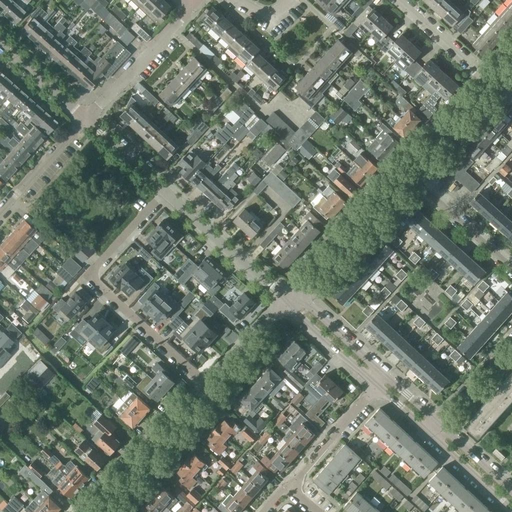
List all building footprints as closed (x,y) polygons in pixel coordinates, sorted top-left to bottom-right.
[(7,18),(23,0),(17,0),(14,3),(11,0),(0,12),(7,18)] [(0,0),(0,11),(0,12),(11,0),(10,0),(0,0)] [(23,0),(7,18),(14,25),(25,13),(21,9),(29,0),(23,0)] [(95,0),(90,7),(96,14),(103,7),(98,2),(96,0),(95,0)] [(144,0),(138,7),(146,15),(159,0),(144,0)] [(164,0),(159,0),(146,15),(154,22),(157,20),(159,22),(165,15),(163,13),(169,7),(166,3),(167,2),(164,0)] [(341,6),(335,0),(316,0),(332,15),(341,6)] [(365,10),(369,6),(374,0),(373,0),(365,0),(360,6),(365,10)] [(440,0),(423,0),(433,9),(440,0)] [(442,17),(453,4),(448,0),(440,0),(433,9),(442,17)] [(453,4),(442,17),(452,26),(454,23),(463,14),(463,13),(462,13),(453,4)] [(121,10),(115,5),(111,9),(116,15),(121,10)] [(373,10),(369,6),(365,10),(362,13),(353,23),(357,27),(358,26),(367,35),(370,31),(383,17),(374,9),(373,10)] [(27,36),(46,15),(38,7),(30,17),(31,18),(20,30),(27,36)] [(104,7),(103,7),(96,14),(103,20),(109,12),(104,7)] [(211,28),(223,16),(213,7),(209,11),(206,8),(192,23),(195,27),(202,20),(211,28)] [(511,26),(511,11),(507,7),(498,16),(511,27),(511,26)] [(463,14),(454,23),(459,27),(465,20),(468,16),(471,11),(467,8),(463,13),(462,13),(463,13),(463,14)] [(34,42),(49,25),(46,22),(54,12),(51,9),(46,15),(27,36),(34,42)] [(126,15),(121,10),(116,15),(122,20),(126,15)] [(116,18),(109,12),(103,20),(109,25),(116,18)] [(211,28),(221,37),(232,24),(234,22),(227,17),(225,18),(223,16),(211,28)] [(490,26),(503,37),(511,27),(498,16),(490,26)] [(34,42),(40,48),(61,24),(65,20),(62,17),(53,28),(49,25),(34,42)] [(393,26),(383,17),(370,31),(376,36),(375,37),(375,44),(381,48),(390,38),(386,34),(393,26)] [(122,25),(116,18),(109,25),(115,32),(122,25)] [(336,18),(332,23),(342,31),(346,27),(336,18)] [(469,24),(465,20),(459,27),(456,30),(461,34),(469,24)] [(140,27),(135,23),(130,28),(135,32),(140,27)] [(61,24),(40,48),(47,54),(59,42),(64,35),(61,32),(65,27),(61,24)] [(221,37),(229,44),(230,45),(241,32),(232,24),(221,37)] [(122,25),(115,32),(120,36),(126,30),(127,29),(122,25)] [(503,37),(490,26),(481,35),(494,46),(503,37)] [(140,27),(135,32),(146,43),(151,37),(150,36),(140,27)] [(127,45),(134,37),(126,30),(120,36),(119,38),(127,45)] [(236,57),(250,41),(241,32),(230,45),(229,44),(226,48),(236,57)] [(195,46),(199,42),(190,33),(185,37),(195,46)] [(399,57),(411,43),(402,34),(395,42),(390,38),(381,48),(385,53),(389,48),(399,57)] [(494,46),(481,35),(473,44),(486,56),(494,46)] [(59,42),(47,54),(54,60),(65,47),(72,39),(70,36),(62,45),(59,42)] [(54,60),(61,66),(76,49),(73,46),(76,42),(72,39),(65,47),(54,60)] [(330,49),(343,62),(352,52),(358,57),(362,53),(350,42),(346,46),(338,39),(330,49)] [(116,41),(100,58),(95,64),(97,66),(81,84),(88,90),(102,75),(106,78),(129,53),(116,41)] [(246,66),(257,53),(260,50),(250,41),(236,57),(245,65),(246,66)] [(411,43),(399,57),(408,65),(404,70),(409,74),(418,64),(414,60),(421,52),(411,43)] [(61,66),(67,72),(79,60),(87,50),(84,47),(80,52),(76,49),(61,66)] [(321,58),(335,71),(343,62),(330,49),(321,58)] [(91,52),(87,50),(79,60),(67,72),(74,78),(85,65),(91,59),(87,56),(91,52)] [(257,53),(246,66),(255,74),(266,61),(257,53)] [(214,63),(218,59),(214,55),(210,59),(214,63)] [(94,61),(91,59),(85,65),(74,78),(81,84),(97,66),(95,64),(100,58),(98,56),(94,61)] [(185,67),(197,78),(207,68),(194,57),(185,67)] [(313,68),(326,80),(330,84),(339,75),(335,71),(321,58),(313,68)] [(409,74),(423,86),(427,82),(439,68),(430,60),(423,68),(418,64),(409,74)] [(266,61),(255,74),(264,82),(276,69),(266,61)] [(197,78),(185,67),(177,75),(189,87),(194,90),(202,82),(197,78)] [(280,71),(277,68),(276,69),(264,82),(262,85),(265,88),(268,85),(274,91),(288,75),(281,70),(280,71)] [(304,77),(318,89),(326,80),(313,68),(304,77)] [(427,82),(423,86),(432,95),(436,91),(449,77),(439,68),(427,82)] [(233,80),(237,76),(232,71),(228,76),(233,80)] [(168,85),(181,96),(189,87),(177,75),(168,85)] [(318,89),(304,77),(296,86),(300,90),(297,93),(312,107),(316,102),(316,98),(313,95),(318,89)] [(432,95),(427,100),(432,105),(441,95),(446,99),(459,85),(449,77),(436,91),(432,95)] [(8,79),(0,88),(0,104),(6,98),(16,86),(8,79)] [(350,92),(358,100),(369,88),(361,80),(350,92)] [(181,96),(168,85),(159,94),(172,106),(181,96)] [(16,86),(6,98),(10,101),(0,111),(0,115),(2,117),(14,105),(24,93),(16,86)] [(151,102),(155,98),(145,88),(141,93),(151,102)] [(219,97),(223,101),(232,92),(227,88),(219,97)] [(252,97),(256,93),(251,89),(247,93),(252,97)] [(358,100),(350,92),(345,98),(353,105),(358,100)] [(24,93),(14,105),(2,117),(10,124),(15,119),(12,116),(18,109),(22,112),(32,100),(24,93)] [(256,93),(252,97),(261,105),(265,101),(256,93)] [(130,124),(142,112),(145,108),(132,96),(131,96),(126,106),(128,107),(120,115),(130,124)] [(401,118),(413,130),(421,121),(413,113),(416,110),(400,96),(396,101),(396,102),(396,103),(396,104),(396,105),(397,105),(398,106),(399,106),(400,106),(401,105),(404,108),(404,111),(406,113),(401,118)] [(240,128),(243,125),(254,112),(239,99),(230,108),(241,117),(232,127),(229,124),(222,132),(219,129),(213,135),(223,144),(227,138),(229,140),(233,135),(240,128)] [(29,118),(39,107),(32,100),(22,112),(25,115),(24,116),(22,115),(19,117),(25,122),(29,118)] [(423,105),(433,113),(437,109),(436,108),(432,105),(427,100),(423,105)] [(339,105),(329,116),(338,124),(348,113),(339,105)] [(433,113),(423,105),(419,109),(428,118),(433,113)] [(215,110),(211,106),(207,110),(211,114),(215,110)] [(39,107),(29,118),(25,122),(25,123),(24,123),(28,127),(33,122),(37,125),(47,114),(39,107)] [(312,115),(321,123),(325,119),(316,110),(312,115)] [(170,119),(174,115),(170,111),(166,115),(170,119)] [(142,112),(130,124),(139,133),(151,121),(150,120),(154,116),(150,112),(146,116),(142,112)] [(270,126),(278,116),(274,112),(265,121),(270,126)] [(488,122),(499,132),(502,129),(502,130),(508,124),(507,123),(508,123),(497,113),(488,122)] [(47,114),(37,125),(47,134),(57,123),(47,114)] [(308,119),(317,128),(321,123),(312,115),(308,119)] [(278,116),(270,126),(274,130),(283,120),(278,116)] [(0,117),(0,121),(7,128),(9,125),(0,117)] [(253,127),(260,133),(268,124),(261,118),(253,127)] [(392,119),(388,123),(406,139),(413,130),(401,118),(396,123),(392,119)] [(203,123),(200,119),(191,128),(194,130),(200,135),(209,126),(204,122),(203,123)] [(304,124),(313,132),(317,128),(308,119),(304,124)] [(16,125),(26,134),(38,144),(45,136),(33,126),(31,129),(28,127),(24,123),(21,120),(16,125)] [(283,120),(274,130),(278,134),(287,124),(283,120)] [(151,121),(139,133),(149,142),(160,130),(151,121)] [(488,122),(480,131),(492,142),(497,136),(499,138),(502,135),(499,132),(488,122)] [(287,124),(278,134),(283,138),(292,128),(287,124)] [(300,128),(309,137),(313,132),(304,124),(300,128)] [(384,131),(376,139),(392,154),(395,151),(394,150),(400,144),(395,139),(397,136),(383,124),(380,127),(384,131)] [(38,144),(26,134),(16,125),(14,128),(24,137),(20,141),(32,151),(38,144)] [(243,125),(240,128),(233,135),(238,140),(247,129),(243,125)] [(268,125),(262,132),(267,137),(274,130),(268,125)] [(292,128),(283,138),(287,142),(296,132),(292,128)] [(309,137),(300,128),(296,132),(287,142),(296,150),(309,137)] [(160,130),(149,142),(158,150),(169,138),(160,130)] [(194,130),(186,138),(188,140),(187,141),(191,145),(200,135),(194,130)] [(275,131),(270,136),(275,141),(280,136),(275,131)] [(472,140),(483,150),(485,147),(486,148),(492,142),(480,131),(472,140)] [(25,159),(32,151),(20,141),(16,145),(2,133),(0,134),(0,136),(4,140),(25,159)] [(6,156),(18,166),(25,159),(4,140),(0,136),(0,142),(10,151),(6,156)] [(292,146),(280,136),(276,141),(278,143),(263,159),(271,165),(285,150),(287,151),(292,146)] [(169,138),(158,150),(167,159),(179,147),(169,138)] [(392,154),(376,139),(368,149),(383,163),(388,157),(389,157),(392,154)] [(483,150),(472,140),(464,150),(474,160),(475,159),(475,160),(479,156),(484,161),(488,155),(483,150)] [(298,151),(303,156),(310,148),(305,144),(298,151)] [(190,182),(191,181),(206,164),(197,155),(196,156),(191,151),(189,154),(188,153),(179,163),(185,168),(181,172),(190,182)] [(362,153),(353,162),(355,164),(359,167),(370,177),(379,168),(362,153)] [(461,158),(470,166),(474,162),(465,154),(461,158)] [(18,166),(6,156),(3,160),(0,157),(0,162),(12,173),(18,166)] [(493,160),(499,165),(502,161),(496,156),(493,160)] [(299,160),(295,157),(289,163),(293,166),(299,160)] [(470,166),(461,158),(457,163),(462,167),(465,171),(470,166)] [(499,165),(493,160),(486,168),(490,172),(495,167),(496,168),(499,165)] [(213,182),(203,192),(210,199),(234,173),(235,173),(240,167),(234,161),(214,183),(213,182)] [(12,173),(0,162),(0,176),(5,181),(12,173)] [(197,186),(214,168),(208,162),(206,164),(191,181),(197,186)] [(334,165),(342,173),(346,169),(338,162),(334,165)] [(454,176),(462,167),(457,163),(449,172),(454,176)] [(203,192),(213,182),(210,179),(222,167),(218,164),(214,168),(197,186),(203,192)] [(370,177),(359,167),(355,164),(347,173),(361,186),(370,177)] [(511,169),(505,164),(499,170),(505,176),(511,169)] [(462,167),(454,176),(458,180),(466,172),(465,171),(462,167)] [(255,171),(249,177),(256,183),(261,177),(255,171)] [(272,188),(280,179),(271,171),(263,180),(267,184),(272,188)] [(463,184),(471,176),(466,172),(458,180),(463,184)] [(216,204),(226,194),(225,193),(231,187),(230,185),(238,176),(235,173),(234,173),(210,199),(216,204)] [(339,187),(351,198),(358,190),(346,179),(340,174),(337,177),(333,181),(339,187)] [(471,176),(463,184),(468,189),(476,180),(471,176)] [(494,176),(489,182),(492,185),(497,179),(494,176)] [(276,192),(284,183),(280,179),(272,188),(276,192)] [(267,184),(263,180),(253,191),(257,195),(267,184)] [(476,180),(468,189),(472,193),(480,184),(476,180)] [(284,183),(276,192),(280,196),(289,187),(284,183)] [(319,188),(317,190),(323,196),(339,211),(347,202),(329,185),(323,192),(319,188)] [(289,187),(280,196),(285,200),(293,191),(289,187)] [(226,194),(216,204),(222,210),(226,206),(230,209),(241,197),(231,188),(226,194)] [(289,204),(297,195),(293,191),(285,200),(289,204)] [(480,211),(489,201),(479,192),(470,202),(480,211)] [(297,195),(289,204),(293,208),(301,199),(297,195)] [(339,211),(323,196),(314,206),(326,218),(328,216),(331,219),(333,217),(335,219),(339,215),(337,213),(339,211)] [(490,220),(499,210),(489,201),(480,211),(490,220)] [(410,226),(421,214),(412,205),(401,218),(410,226)] [(243,229),(254,217),(244,208),(234,220),(243,229)] [(499,210),(490,220),(499,228),(508,218),(499,210)] [(299,229),(312,240),(320,231),(319,230),(324,225),(309,211),(304,217),(307,220),(299,229)] [(421,214),(410,226),(420,234),(431,222),(421,214)] [(254,217),(243,229),(252,238),(263,226),(254,217)] [(509,237),(511,233),(511,221),(508,218),(499,228),(509,237)] [(23,219),(17,226),(38,245),(41,241),(47,233),(42,228),(38,232),(35,230),(23,219)] [(170,224),(165,219),(156,229),(157,229),(174,245),(175,246),(184,236),(175,228),(176,227),(172,222),(170,224)] [(431,222),(420,234),(429,242),(440,230),(431,222)] [(281,230),(277,225),(270,233),(274,237),(281,230)] [(38,245),(17,226),(11,233),(31,252),(38,245)] [(174,245),(157,229),(156,230),(154,229),(150,234),(151,235),(148,239),(156,247),(152,251),(161,259),(174,245)] [(312,240),(299,229),(291,238),(303,250),(312,240)] [(440,230),(429,242),(438,251),(449,239),(440,230)] [(5,240),(25,258),(31,252),(11,233),(5,240)] [(273,239),(268,235),(260,244),(264,249),(273,239)] [(393,245),(399,238),(396,235),(390,242),(393,245)] [(282,247),(295,259),(303,250),(291,238),(282,247)] [(399,238),(393,245),(397,248),(402,241),(399,238)] [(373,248),(385,259),(393,250),(381,239),(373,248)] [(449,239),(438,251),(447,259),(458,247),(449,239)] [(25,258),(5,240),(0,245),(0,246),(19,265),(25,258)] [(93,250),(81,240),(76,246),(88,256),(93,250)] [(0,259),(13,272),(19,265),(0,246),(0,259)] [(88,256),(76,246),(71,252),(82,262),(88,256)] [(152,256),(142,247),(138,252),(147,260),(152,256)] [(295,259),(282,247),(273,257),(286,269),(295,259)] [(458,247),(447,259),(456,267),(467,255),(458,247)] [(385,259),(373,248),(364,257),(376,268),(385,259)] [(412,261),(417,255),(414,252),(408,258),(412,261)] [(417,255),(412,261),(415,264),(420,258),(417,255)] [(467,255),(456,267),(465,276),(476,263),(467,255)] [(69,257),(61,266),(64,268),(69,274),(73,276),(81,267),(76,262),(69,257)] [(198,266),(194,263),(186,272),(178,280),(183,284),(191,275),(200,283),(217,264),(212,259),(210,261),(207,257),(198,266)] [(356,266),(368,277),(376,268),(364,257),(356,266)] [(189,258),(181,268),(186,272),(194,263),(189,258)] [(13,272),(0,259),(0,271),(7,278),(10,275),(13,272)] [(136,270),(127,261),(120,268),(119,267),(114,272),(116,273),(111,279),(120,287),(136,270)] [(476,263),(465,276),(474,284),(486,272),(476,263)] [(207,292),(212,296),(220,287),(216,283),(224,273),(221,270),(223,269),(217,264),(200,283),(208,291),(207,292)] [(368,277),(356,266),(347,275),(360,286),(368,277)] [(57,275),(63,281),(69,274),(64,268),(57,275)] [(399,272),(405,277),(408,274),(401,269),(399,272)] [(430,278),(435,272),(432,269),(426,276),(430,278)] [(151,281),(146,277),(144,279),(136,271),(136,270),(120,287),(121,287),(124,289),(123,291),(127,295),(129,294),(130,295),(138,286),(142,290),(151,281)] [(405,277),(399,272),(396,275),(402,281),(405,277)] [(435,272),(430,278),(433,281),(438,275),(435,272)] [(63,281),(57,275),(51,282),(57,287),(63,281)] [(339,284),(351,295),(360,286),(347,275),(339,284)] [(57,288),(57,287),(51,282),(50,280),(45,285),(53,293),(57,288)] [(480,284),(486,289),(489,286),(483,280),(480,284)] [(146,292),(139,300),(144,303),(142,305),(146,309),(144,310),(150,315),(168,295),(168,294),(166,296),(158,288),(159,286),(155,282),(146,292)] [(351,295),(339,284),(331,293),(343,304),(351,295)] [(486,289),(480,284),(478,286),(484,292),(486,289)] [(448,295),(453,289),(450,286),(444,292),(448,295)] [(38,294),(46,301),(52,294),(44,287),(38,294)] [(382,290),(388,296),(391,293),(385,287),(382,290)] [(453,289),(448,295),(451,297),(456,291),(453,289)] [(388,296),(382,290),(379,293),(385,299),(388,296)] [(499,301),(511,312),(511,311),(511,295),(507,292),(499,301)] [(83,301),(74,293),(65,303),(61,299),(52,308),(66,321),(74,312),(76,313),(80,308),(79,307),(83,301)] [(225,303),(219,309),(234,323),(239,316),(241,318),(246,312),(247,314),(252,309),(250,308),(255,302),(252,300),(254,298),(249,294),(247,295),(244,293),(231,308),(225,303)] [(29,303),(36,309),(37,311),(46,301),(38,294),(29,303)] [(168,295),(150,315),(155,320),(157,319),(160,322),(169,312),(175,318),(178,315),(184,308),(168,295)] [(463,302),(469,307),(472,304),(466,299),(463,302)] [(38,312),(25,300),(19,306),(26,312),(21,317),(28,323),(38,312)] [(209,300),(205,304),(214,313),(218,308),(209,300)] [(399,308),(404,303),(401,300),(396,306),(399,308)] [(511,312),(499,301),(491,310),(503,321),(511,312)] [(469,307),(463,302),(460,305),(466,311),(469,307)] [(404,303),(399,308),(402,312),(408,306),(404,303)] [(205,304),(201,309),(208,315),(210,317),(214,313),(205,304)] [(365,308),(371,314),(374,311),(368,305),(365,308)] [(371,314),(365,308),(362,311),(368,317),(371,314)] [(208,315),(201,309),(195,315),(197,317),(189,326),(208,343),(209,342),(210,344),(215,339),(213,338),(217,334),(202,321),(208,315)] [(503,321),(491,310),(483,319),(495,330),(503,321)] [(104,317),(99,313),(98,314),(97,313),(88,323),(83,319),(75,328),(88,341),(106,322),(102,319),(104,317)] [(375,334),(386,322),(377,314),(366,326),(375,334)] [(184,321),(178,315),(175,318),(169,325),(175,330),(184,321)] [(417,325),(422,319),(419,316),(414,322),(417,325)] [(447,320),(453,326),(456,322),(450,317),(447,320)] [(422,319),(417,325),(420,328),(425,322),(422,319)] [(495,330),(483,319),(474,328),(487,339),(495,330)] [(453,326),(447,320),(444,323),(450,329),(453,326)] [(115,330),(106,322),(88,341),(102,353),(110,344),(106,340),(115,330)] [(384,343),(395,330),(386,322),(375,334),(384,343)] [(208,343),(189,326),(181,335),(190,343),(188,345),(193,349),(194,347),(200,352),(208,343)] [(36,327),(31,332),(36,337),(41,331),(36,327)] [(487,339),(474,328),(466,338),(478,349),(487,339)] [(0,329),(0,366),(6,359),(1,354),(13,342),(0,329)] [(393,351),(404,339),(395,330),(384,343),(393,351)] [(435,342),(440,336),(437,333),(432,339),(435,342)] [(138,342),(132,336),(128,341),(134,347),(138,342)] [(440,336),(435,342),(438,344),(443,339),(440,336)] [(478,349),(466,338),(458,347),(470,358),(478,349)] [(402,359),(413,347),(404,339),(393,351),(402,359)] [(287,350),(298,361),(307,352),(295,341),(287,350)] [(55,345),(50,350),(55,355),(60,349),(55,345)] [(411,368),(422,356),(413,347),(402,359),(411,368)] [(453,359),(459,353),(455,349),(449,356),(453,359)] [(298,361),(287,350),(278,359),(288,368),(284,372),(301,388),(305,384),(293,372),(301,363),(298,361)] [(459,353),(453,359),(456,362),(461,355),(459,353)] [(420,376),(431,364),(422,356),(411,368),(420,376)] [(39,360),(24,376),(40,390),(54,374),(39,360)] [(154,381),(165,391),(166,390),(168,390),(170,387),(170,386),(174,381),(168,376),(170,373),(158,362),(152,368),(160,375),(154,381)] [(310,371),(314,375),(323,366),(318,362),(310,371)] [(429,384),(440,372),(431,364),(420,376),(429,384)] [(257,382),(268,392),(273,396),(285,383),(297,393),(301,388),(284,372),(279,377),(270,368),(261,377),(260,376),(256,380),(257,381),(257,382)] [(440,372),(429,384),(438,393),(449,381),(440,372)] [(114,373),(111,376),(116,380),(115,381),(121,386),(125,381),(119,376),(119,377),(114,373)] [(147,374),(137,386),(149,397),(151,395),(157,400),(161,396),(163,396),(165,393),(165,392),(165,391),(154,381),(147,374)] [(335,383),(326,374),(321,378),(317,375),(306,386),(319,399),(324,395),(335,383)] [(487,399),(501,412),(511,400),(511,377),(509,375),(487,399)] [(127,376),(124,380),(133,388),(137,384),(127,376)] [(94,377),(86,387),(91,392),(101,382),(94,377)] [(268,392),(257,382),(253,386),(252,385),(248,389),(249,390),(260,400),(268,392)] [(335,383),(315,404),(319,409),(327,400),(330,404),(331,402),(333,403),(344,392),(335,383)] [(249,390),(241,399),(242,401),(241,402),(245,405),(246,404),(252,410),(248,414),(250,416),(244,421),(257,433),(260,433),(269,424),(262,418),(258,422),(254,418),(257,414),(256,412),(264,404),(260,400),(249,390)] [(141,417),(142,417),(142,416),(144,416),(146,414),(146,412),(150,408),(133,392),(124,402),(129,406),(141,417)] [(299,392),(291,400),(296,405),(304,397),(299,392)] [(120,399),(111,408),(120,416),(133,427),(137,423),(138,423),(141,420),(141,419),(142,417),(129,406),(124,402),(120,399)] [(501,412),(487,399),(464,425),(478,438),(501,412)] [(280,401),(276,406),(281,411),(285,406),(280,401)] [(290,404),(286,409),(294,416),(299,411),(290,404)] [(424,477),(438,462),(380,408),(366,422),(424,477)] [(311,409),(307,414),(311,419),(316,414),(311,409)] [(282,413),(278,417),(283,422),(287,417),(282,413)] [(116,426),(102,414),(93,423),(100,430),(92,438),(110,454),(120,442),(110,433),(116,426)] [(316,415),(312,419),(321,427),(325,423),(316,415)] [(278,417),(274,422),(279,426),(283,422),(278,417)] [(298,418),(293,423),(299,427),(294,433),(306,444),(315,434),(298,418)] [(3,419),(0,422),(0,431),(1,432),(8,424),(3,419)] [(215,428),(227,438),(232,433),(234,434),(241,427),(233,420),(230,424),(225,420),(222,423),(221,422),(215,428)] [(247,427),(241,433),(251,442),(257,435),(247,427)] [(227,438),(215,428),(210,434),(211,435),(208,439),(213,443),(210,446),(219,454),(225,448),(222,444),(227,438)] [(294,433),(291,430),(283,439),(286,442),(298,453),(306,444),(294,433)] [(265,439),(269,443),(273,438),(269,434),(265,439)] [(269,443),(265,439),(261,444),(265,448),(269,443)] [(97,470),(105,460),(96,452),(98,450),(87,441),(85,442),(83,441),(75,450),(80,455),(79,456),(84,460),(85,459),(97,470)] [(298,453),(286,442),(278,451),(290,462),(298,453)] [(345,444),(339,451),(354,464),(361,457),(359,455),(356,453),(346,444),(345,444)] [(61,471),(80,488),(86,482),(85,481),(88,477),(71,461),(69,462),(68,463),(67,464),(66,466),(45,447),(41,451),(56,465),(55,466),(59,470),(60,470),(61,471)] [(495,450),(492,453),(501,461),(504,458),(495,450)] [(265,454),(261,459),(275,472),(279,468),(282,471),(290,462),(278,451),(271,459),(265,454)] [(354,464),(339,451),(333,458),(348,471),(354,464)] [(185,462),(196,472),(201,466),(205,470),(208,466),(195,454),(192,457),(190,456),(185,462)] [(233,465),(227,460),(223,456),(219,461),(229,469),(233,465)] [(348,471),(333,458),(326,466),(342,479),(348,471)] [(235,466),(239,470),(243,465),(239,461),(235,466)] [(257,470),(249,479),(260,488),(269,479),(264,475),(268,470),(258,461),(254,466),(257,470)] [(45,473),(33,462),(29,467),(41,478),(45,473)] [(196,472),(185,462),(179,468),(180,469),(177,472),(183,477),(180,480),(189,489),(196,482),(194,480),(199,474),(196,472)] [(239,470),(235,466),(231,470),(235,474),(239,470)] [(342,479),(326,466),(320,473),(335,486),(342,479)] [(429,481),(462,511),(492,511),(443,466),(429,481)] [(223,476),(227,472),(221,467),(217,472),(223,476)] [(80,488),(61,471),(52,481),(58,486),(70,497),(73,493),(74,494),(80,488)] [(34,472),(29,477),(41,489),(46,483),(34,472)] [(335,486),(320,473),(314,480),(329,494),(335,486)] [(219,484),(223,488),(227,483),(223,479),(219,484)] [(260,488),(249,479),(241,488),(252,498),(260,488)] [(349,486),(354,490),(358,486),(353,482),(349,486)] [(53,491),(46,483),(41,489),(41,491),(34,499),(40,505),(47,511),(57,511),(62,507),(49,495),(53,491)] [(223,488),(219,484),(215,488),(219,492),(223,488)] [(154,496),(169,509),(177,500),(163,486),(154,496)] [(196,504),(187,496),(177,487),(172,492),(184,504),(176,511),(188,511),(189,511),(196,504)] [(252,498),(241,488),(233,497),(244,507),(252,498)] [(187,496),(196,504),(203,497),(194,489),(187,496)] [(349,511),(380,511),(357,491),(344,507),(349,511)] [(230,494),(218,508),(222,511),(239,511),(244,507),(233,497),(230,494)] [(166,511),(169,509),(154,496),(145,505),(152,511),(166,511)] [(17,511),(18,511),(23,507),(11,497),(6,502),(17,511)] [(47,511),(40,505),(34,499),(24,509),(27,511),(47,511)]
